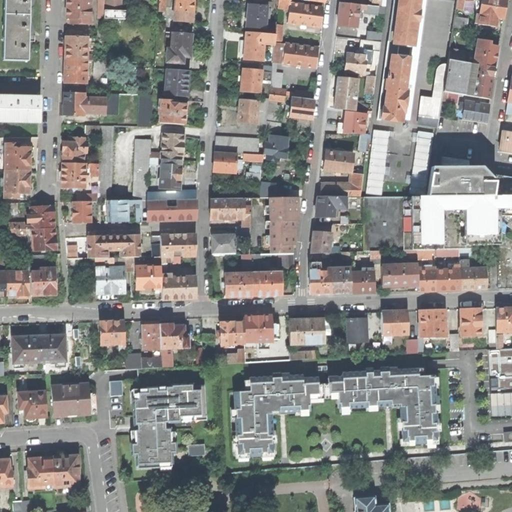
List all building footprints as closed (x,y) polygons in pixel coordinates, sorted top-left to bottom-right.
[(4,0),(2,61),(27,62),(28,42),(30,42),(30,39),(30,36),(28,36),(29,0),(4,0)] [(90,0),(66,0),(66,7),(66,18),(70,18),(69,24),(90,25),(90,0)] [(104,11),(126,11),(126,6),(120,6),(120,0),(104,0),(105,6),(104,11)] [(176,0),(175,11),(193,12),(194,3),(194,0),(176,0)] [(277,8),(289,9),(289,3),(289,0),(278,0),(278,2),(277,8)] [(393,0),(388,42),(393,42),(398,0),(393,0)] [(393,44),(413,46),(416,22),(418,22),(419,12),(418,12),(419,0),(398,0),(393,42),(393,44)] [(480,14),(479,15),(497,18),(503,19),(505,8),(505,0),(481,0),(482,0),(480,14)] [(289,9),(287,23),(319,27),(320,17),(322,8),(289,3),(289,9)] [(358,9),(358,4),(340,3),(338,14),(337,25),(356,27),(358,9)] [(247,16),(246,27),(265,29),(266,16),(266,9),(267,6),(248,4),(247,16)] [(377,14),(378,7),(366,5),(365,10),(365,13),(377,14)] [(104,19),(126,20),(126,11),(104,11),(104,19)] [(174,21),(192,22),(193,12),(175,11),(174,21)] [(496,27),(497,18),(479,15),(480,14),(476,14),(475,23),(496,27)] [(455,17),(453,27),(467,29),(468,19),(455,17)] [(366,31),(365,40),(371,41),(380,42),(381,33),(366,31)] [(245,45),(244,59),(262,61),(263,44),(274,45),(274,41),(275,35),(269,34),(246,32),(245,45)] [(191,34),(173,33),(172,50),(171,55),(183,56),(190,56),(190,47),(191,34)] [(65,60),(86,61),(86,45),(89,45),(89,41),(87,41),(87,38),(65,37),(65,47),(65,60)] [(475,58),(474,64),(477,64),(495,67),(497,57),(498,47),(488,45),(489,42),(478,40),(475,58)] [(273,62),(282,63),(284,44),(275,43),(273,62)] [(284,44),(282,63),(314,68),(315,58),(317,48),(284,44)] [(168,50),(167,69),(182,70),(182,62),(183,63),(183,56),(171,55),(172,50),(168,50)] [(364,50),(363,56),(366,56),(365,60),(371,61),(372,51),(364,50)] [(462,62),(462,56),(462,55),(461,52),(450,50),(448,59),(462,62)] [(346,63),(345,72),(363,75),(364,72),(365,60),(366,56),(363,56),(347,54),(346,63)] [(392,56),(388,81),(407,83),(410,58),(392,56)] [(466,88),(470,63),(462,62),(448,59),(447,65),(443,92),(449,93),(458,94),(465,95),(466,92),(466,88)] [(65,70),(64,82),(85,83),(85,80),(88,80),(88,77),(86,77),(86,61),(65,60),(65,70)] [(94,61),(93,74),(102,74),(102,61),(94,61)] [(369,72),(369,76),(376,77),(377,65),(370,64),(369,72)] [(475,74),(494,77),(495,67),(477,64),(475,74)] [(435,115),(439,116),(442,101),(443,92),(447,65),(438,71),(433,101),(406,98),(404,111),(409,112),(409,113),(435,116),(435,115)] [(260,66),(259,71),(261,71),(260,81),(270,82),(271,72),(272,67),(260,66)] [(182,70),(167,69),(165,94),(187,96),(187,83),(188,71),(182,70)] [(241,83),(240,91),(259,93),(260,81),(261,71),(259,71),(243,69),(242,73),(242,77),(241,83)] [(275,72),(271,72),(270,82),(270,88),(280,89),(282,76),(275,72)] [(473,89),(472,93),(490,96),(492,84),(494,77),(475,74),(473,89)] [(368,76),(366,93),(373,94),(376,77),(369,76),(368,76)] [(336,93),(334,108),(354,110),(357,80),(337,78),(336,93)] [(383,108),(381,120),(382,120),(388,121),(403,123),(404,112),(404,111),(406,98),(408,83),(407,83),(388,81),(386,81),(385,89),(387,89),(385,108),(383,108)] [(269,94),(285,96),(286,90),(280,89),(270,88),(269,94)] [(466,88),(466,92),(470,93),(470,96),(490,99),(490,96),(472,93),(473,89),(466,88)] [(296,91),(295,98),(310,99),(311,92),(296,91)] [(86,107),(86,98),(84,98),(84,93),(64,93),(64,103),(63,115),(83,115),(83,107),(86,107)] [(447,102),(456,103),(458,94),(449,93),(447,102)] [(105,94),(105,99),(101,99),(100,111),(105,111),(105,115),(118,115),(119,94),(105,94)] [(285,96),(269,94),(269,99),(268,101),(284,102),(285,96)] [(140,95),(138,127),(152,128),(152,123),(153,95),(140,95)] [(2,108),(9,108),(9,97),(0,96),(0,120),(2,121),(2,108)] [(2,121),(23,121),(24,97),(16,97),(9,97),(9,108),(2,108),(2,121)] [(31,97),(24,97),(23,121),(38,121),(39,97),(31,97)] [(290,113),(290,117),(311,120),(313,110),(314,100),(310,99),(295,98),(292,97),(291,106),(290,113)] [(100,111),(101,99),(86,98),(86,107),(86,111),(100,111)] [(261,98),(258,124),(266,125),(266,122),(267,115),(268,105),(268,101),(269,99),(261,98)] [(158,115),(160,115),(159,123),(162,124),(183,125),(184,116),(185,116),(185,111),(185,105),(177,104),(177,101),(161,100),(160,109),(159,109),(158,115)] [(239,110),(238,122),(256,124),(258,102),(240,100),(239,110)] [(466,102),(463,119),(486,123),(487,114),(489,105),(466,102)] [(409,113),(404,112),(403,123),(437,127),(439,116),(435,115),(435,116),(409,113)] [(344,124),(343,134),(353,134),(363,134),(365,122),(365,115),(346,113),(345,119),(344,124)] [(281,116),(273,115),(267,115),(266,122),(280,124),(281,116)] [(280,124),(266,122),(266,125),(265,132),(279,134),(280,124)] [(85,135),(99,135),(100,126),(85,126),(85,135)] [(98,197),(98,202),(106,202),(112,202),(113,126),(100,126),(99,135),(99,164),(98,172),(98,177),(98,197)] [(372,129),(367,193),(382,194),(384,174),(387,174),(391,131),(372,129)] [(511,153),(511,133),(503,132),(500,152),(511,153)] [(353,134),(351,151),(366,152),(368,134),(363,134),(353,134)] [(162,159),(181,160),(182,148),(183,136),(163,135),(162,154),(162,159)] [(264,143),(263,153),(268,154),(267,160),(278,161),(278,157),(285,158),(286,148),(288,137),(269,135),(269,143),(264,143)] [(62,163),(84,163),(84,153),(87,153),(87,142),(84,142),(84,138),(66,137),(66,141),(62,141),(62,151),(62,163)] [(236,153),(244,154),(257,154),(258,139),(215,137),(214,150),(236,152),(236,153)] [(136,139),(133,201),(134,201),(142,201),(147,201),(148,190),(148,179),(149,163),(149,158),(150,153),(150,140),(136,139)] [(4,170),(30,170),(30,163),(30,158),(31,158),(33,157),(33,151),(31,150),(30,150),(30,148),(20,147),(20,144),(5,143),(4,170)] [(326,152),(323,170),(350,173),(351,170),(353,155),(326,152)] [(214,162),(213,172),(235,173),(236,155),(214,153),(214,162)] [(84,176),(88,176),(88,174),(85,174),(85,163),(84,163),(62,163),(61,174),(61,187),(84,188),(84,176)] [(262,163),(259,192),(259,199),(270,199),(296,198),(296,191),(272,191),(272,182),(270,182),(271,163),(262,163)] [(161,164),(159,188),(179,189),(180,180),(181,172),(181,168),(181,165),(161,164)] [(495,180),(489,174),(481,167),(458,167),(431,167),(427,197),(493,197),(495,180)] [(30,170),(4,170),(4,197),(18,197),(18,193),(29,193),(29,191),(30,191),(32,189),(32,184),(30,183),(29,183),(29,177),(30,170)] [(354,198),(360,198),(363,175),(360,175),(356,174),(350,173),(350,185),(351,186),(351,196),(351,198),(354,198)] [(246,174),(245,181),(259,182),(260,175),(246,174)] [(495,180),(493,197),(511,196),(511,178),(489,174),(495,180)] [(321,185),(321,196),(351,196),(351,186),(350,185),(321,185)] [(507,222),(507,226),(511,229),(511,196),(493,197),(427,197),(420,197),(401,197),(364,198),(364,212),(364,224),(364,252),(370,252),(380,252),(403,251),(416,251),(434,250),(437,250),(444,250),(459,250),(465,249),(465,245),(475,245),(489,245),(497,245),(498,289),(503,289),(511,288),(511,240),(500,234),(500,222),(507,222)] [(270,254),(279,254),(292,254),(292,246),(295,246),(295,222),(298,222),(298,219),(298,198),(296,198),(270,199),(270,205),(270,249),(270,254)] [(317,198),(315,217),(324,218),(334,218),(334,209),(335,198),(317,198)] [(346,198),(335,198),(334,209),(346,209),(346,198)] [(354,198),(353,212),(364,212),(364,198),(360,198),(354,198)] [(243,207),(243,199),(232,199),(232,204),(230,204),(230,207),(226,207),(226,204),(223,204),(223,200),(210,200),(211,220),(226,220),(242,220),(243,220),(243,207)] [(166,209),(159,209),(159,204),(159,201),(147,201),(148,221),(172,221),(195,221),(195,200),(176,200),(176,207),(176,209),(172,209),(166,209)] [(127,206),(127,201),(112,202),(106,202),(107,223),(117,223),(127,222),(127,206)] [(134,201),(134,222),(142,222),(142,201),(134,201)] [(90,216),(90,202),(73,202),(73,210),(71,210),(72,218),(73,218),(73,221),(73,224),(90,223),(90,216)] [(98,202),(90,202),(90,216),(98,216),(98,202)] [(18,203),(5,203),(5,215),(9,215),(18,215),(18,203)] [(250,227),(250,236),(250,249),(270,249),(270,205),(251,205),(250,215),(250,227)] [(31,223),(32,230),(54,228),(53,207),(31,208),(31,216),(31,223)] [(242,220),(242,227),(250,227),(250,215),(246,215),(246,207),(243,207),(243,220),(242,220)] [(250,236),(250,227),(242,227),(236,227),(236,236),(250,236)] [(33,251),(56,249),(54,228),(32,230),(33,251)] [(329,253),(331,235),(322,234),(313,234),(311,253),(321,253),(329,253)] [(160,252),(160,257),(173,256),(173,251),(175,251),(175,247),(180,247),(180,251),(182,251),(182,256),(194,256),(194,235),(177,236),(160,236),(160,252)] [(212,236),(213,256),(235,255),(234,236),(223,236),(212,236)] [(107,251),(113,251),(113,237),(88,238),(88,248),(88,259),(96,259),(107,258),(107,251)] [(113,251),(120,250),(120,258),(125,258),(132,257),(139,257),(139,247),(139,237),(113,237),(113,251)] [(434,250),(416,251),(416,258),(416,260),(430,259),(430,253),(434,253),(434,250)] [(294,254),(292,254),(279,254),(279,267),(289,267),(294,267),(294,254)] [(31,270),(38,270),(38,269),(46,269),(45,255),(30,255),(31,270)] [(252,267),(251,255),(249,255),(243,255),(243,269),(252,269),(252,267)] [(251,255),(252,267),(260,267),(260,255),(251,255)] [(132,257),(125,258),(125,272),(133,272),(133,268),(132,257)] [(77,259),(67,259),(68,268),(83,268),(82,259),(77,259)] [(459,261),(460,270),(468,270),(468,261),(459,261)] [(309,268),(310,295),(320,295),(331,294),(330,269),(320,270),(320,263),(309,263),(309,268)] [(417,265),(408,266),(409,286),(418,285),(417,269),(417,265)] [(395,286),(409,286),(408,266),(381,267),(382,287),(395,286)] [(161,288),(161,275),(161,270),(160,267),(136,268),(137,289),(147,289),(152,289),(161,288)] [(124,268),(96,269),(96,278),(96,282),(97,293),(105,293),(105,294),(110,294),(116,294),(116,293),(125,292),(124,268)] [(418,285),(418,292),(427,291),(436,291),(435,271),(435,268),(431,268),(423,269),(417,269),(418,285)] [(55,295),(54,269),(46,269),(38,269),(38,270),(38,273),(31,273),(31,295),(43,295),(55,295)] [(340,294),(351,294),(350,274),(350,269),(341,269),(341,272),(333,272),(333,269),(330,269),(331,294),(340,294)] [(485,269),(468,270),(460,270),(460,290),(472,290),(485,289),(485,269)] [(460,290),(460,270),(435,271),(436,291),(449,291),(460,290)] [(17,298),(28,298),(27,272),(5,272),(6,296),(13,296),(17,296),(17,298)] [(267,297),(281,296),(281,272),(252,273),(252,297),(267,297)] [(252,297),(252,273),(225,274),(225,298),(239,297),(252,297)] [(374,293),(373,273),(361,273),(350,274),(351,294),(364,293),(374,293)] [(161,288),(161,300),(176,300),(195,299),(195,278),(172,278),(172,275),(161,275),(161,288)] [(495,309),(495,329),(495,331),(511,331),(511,308),(504,309),(495,309)] [(460,310),(461,337),(481,336),(480,310),(474,310),(460,310)] [(417,323),(418,338),(422,338),(445,337),(444,311),(437,311),(419,312),(419,323),(417,323)] [(381,313),(382,335),(407,335),(406,312),(394,312),(381,313)] [(243,317),(243,323),(244,342),(255,342),(262,342),(272,342),(271,317),(254,317),(243,317)] [(289,345),(323,344),(323,336),(323,321),(323,320),(309,320),(289,321),(289,345)] [(346,320),(347,343),(367,342),(366,320),(360,320),(346,320)] [(101,345),(122,345),(125,344),(124,322),(108,322),(100,323),(101,345)] [(220,345),(223,345),(227,345),(244,344),(244,342),(243,323),(227,323),(220,323),(220,331),(220,338),(220,345)] [(161,351),(161,349),(160,325),(142,326),(141,326),(142,351),(161,351)] [(188,339),(188,336),(184,336),(184,327),(172,327),(172,325),(160,325),(161,349),(166,349),(188,348),(188,339)] [(454,349),(454,352),(459,352),(459,335),(450,335),(450,337),(451,349),(454,349)] [(65,362),(64,336),(49,337),(38,337),(39,363),(54,362),(55,368),(65,367),(65,362)] [(39,363),(38,337),(29,337),(25,337),(11,338),(12,363),(13,363),(13,369),(23,369),(23,363),(39,363)] [(418,352),(418,340),(406,340),(407,354),(418,354),(418,352)] [(271,348),(271,362),(290,361),(289,347),(271,348)] [(495,350),(487,350),(488,379),(496,379),(497,390),(507,389),(511,388),(511,348),(502,349),(495,350)] [(266,353),(244,354),(245,363),(266,362),(266,353)] [(138,369),(142,369),(141,359),(141,356),(125,357),(126,370),(138,369)] [(141,359),(142,369),(162,368),(162,364),(162,361),(161,358),(141,359)] [(336,394),(337,408),(385,406),(387,405),(390,405),(400,405),(402,441),(413,441),(413,444),(425,444),(425,440),(435,440),(433,406),(437,405),(436,397),(433,397),(432,376),(417,377),(417,370),(396,372),(395,368),(387,369),(387,372),(341,375),(341,378),(327,378),(328,394),(336,394)] [(234,392),(237,454),(248,454),(248,457),(261,456),(261,453),(271,452),(269,412),(278,412),(282,412),(286,411),(309,410),(308,395),(318,395),(317,379),(302,380),(302,377),(288,378),(288,374),(279,375),(279,378),(248,380),(249,392),(234,392)] [(121,381),(109,381),(110,396),(122,395),(121,381)] [(51,388),(53,416),(59,416),(65,415),(90,414),(88,385),(51,388)] [(135,437),(136,469),(158,468),(158,463),(171,463),(170,452),(175,452),(174,442),(170,442),(169,427),(167,428),(166,422),(179,421),(178,417),(205,416),(203,385),(165,387),(165,391),(152,391),(152,388),(137,389),(137,399),(133,400),(134,416),(134,424),(140,424),(140,427),(140,430),(134,430),(135,437)] [(17,393),(18,410),(21,410),(23,409),(24,419),(25,419),(27,422),(33,421),(36,419),(38,418),(38,417),(46,417),(45,392),(34,393),(34,392),(17,393)] [(204,456),(204,444),(187,445),(188,456),(204,456)] [(60,457),(52,457),(54,488),(64,488),(65,492),(77,491),(77,487),(80,487),(79,471),(78,455),(60,457)] [(26,474),(27,490),(54,488),(52,457),(43,458),(28,459),(28,469),(26,469),(26,474)] [(0,488),(13,487),(12,474),(12,469),(9,469),(9,460),(0,460),(0,488)] [(389,511),(388,504),(375,505),(374,496),(353,498),(353,511),(389,511)] [(22,511),(22,502),(13,503),(13,511),(22,511)] [(22,502),(22,511),(30,511),(30,502),(22,502)]
